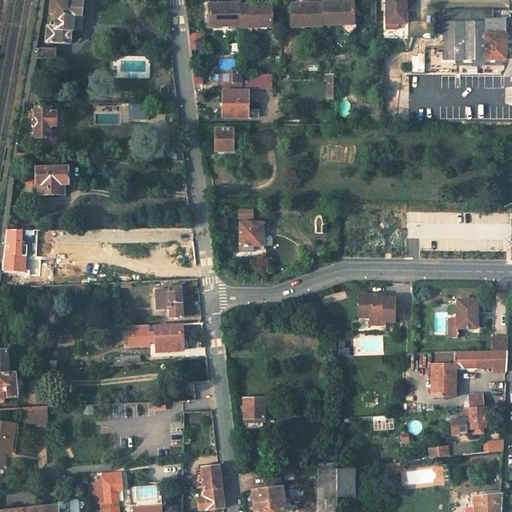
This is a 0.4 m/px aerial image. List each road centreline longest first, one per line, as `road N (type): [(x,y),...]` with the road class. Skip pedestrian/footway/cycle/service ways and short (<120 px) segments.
road 1 (residential): [(511,271),(342,269),(273,295),(210,296)]
road 2 (tertiary): [(176,0),(210,296)]
road 3 (tertiary): [(210,296),(236,511)]
